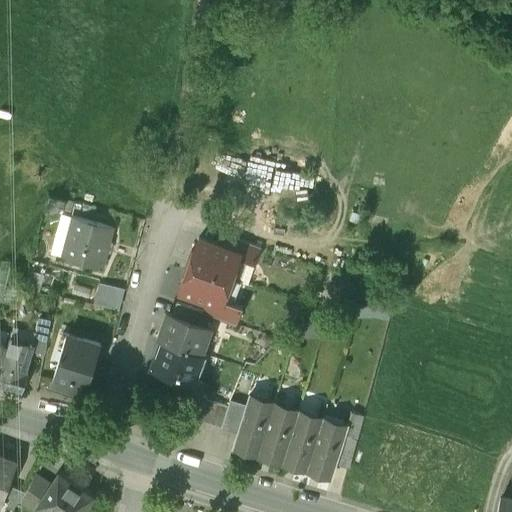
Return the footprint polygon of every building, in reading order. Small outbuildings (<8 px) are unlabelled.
[(237,166),(217,160),(212,173),(232,180),(237,166)] [(112,226),(72,216),(61,254),(102,264),(112,226)] [(260,245),(227,233),(223,245),(240,251),(238,256),(255,262),(260,245)] [(223,245),(198,236),(194,249),(191,248),(189,253),(190,256),(191,256),(189,262),(230,277),(247,283),(255,262),(238,256),(240,251),(223,245)] [(230,277),(189,262),(187,268),(186,268),(183,269),(181,275),(184,276),(180,289),(207,298),(221,303),(223,298),(230,277)] [(223,298),(221,303),(207,298),(203,309),(210,312),(236,321),(242,305),(223,298)] [(203,309),(176,300),(172,313),(205,325),(210,312),(203,309)] [(172,313),(168,312),(159,336),(162,338),(201,351),(209,327),(205,325),(172,313)] [(0,327),(0,326),(0,341),(4,343),(4,342),(7,343),(10,335),(0,332),(0,327)] [(100,342),(61,331),(58,344),(63,345),(96,355),(100,342)] [(7,343),(1,363),(0,362),(0,383),(20,390),(21,388),(19,387),(27,371),(25,370),(31,349),(33,342),(11,334),(10,335),(7,343)] [(201,351),(162,338),(152,366),(170,372),(175,374),(176,372),(198,380),(207,354),(201,351)] [(46,343),(36,341),(35,343),(33,342),(31,349),(44,352),(46,343)] [(96,355),(63,345),(52,380),(86,390),(96,355)] [(198,380),(176,372),(175,374),(170,372),(165,387),(199,394),(203,381),(198,380)] [(273,403),(248,395),(235,439),(259,447),(273,403)] [(273,403),(259,447),(284,455),(298,411),(273,403)] [(322,418),(298,411),(284,455),(308,462),(322,418)] [(322,418),(308,462),(333,470),(347,426),(322,418)] [(0,453),(0,502),(1,503),(8,482),(17,460),(0,453)] [(79,511),(92,494),(58,471),(50,483),(36,504),(39,506),(47,511),(79,511)] [(21,497),(20,499),(35,510),(39,506),(36,504),(50,483),(35,472),(25,489),(21,497)] [(25,489),(8,482),(1,503),(12,507),(18,497),(21,497),(25,489)] [(511,511),(511,496),(501,495),(497,511),(511,511)]
